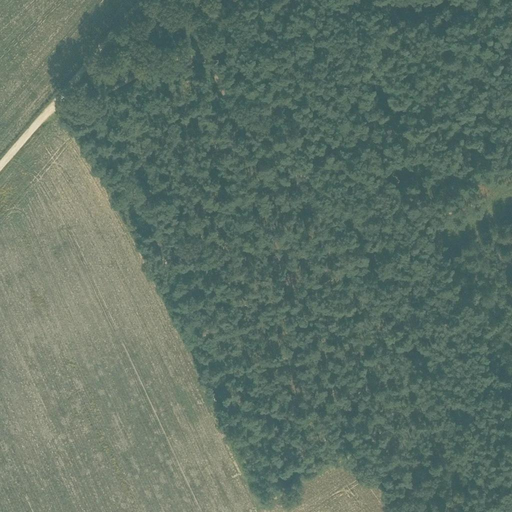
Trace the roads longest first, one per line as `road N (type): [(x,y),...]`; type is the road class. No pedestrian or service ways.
road 1 (track): [(511,8),(249,115),(237,114),(203,61),(179,58),(74,106),(51,106)]
road 2 (track): [(266,110),(319,163),(481,457),(511,492)]
